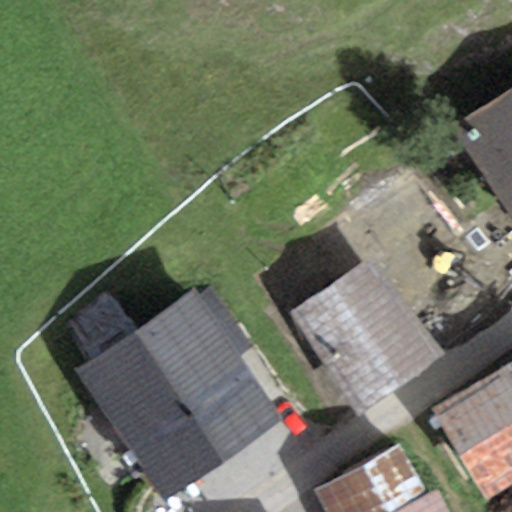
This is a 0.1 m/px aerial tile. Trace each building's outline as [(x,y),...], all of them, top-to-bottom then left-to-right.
[(474,129),(454,140),(511,233),(511,89),(467,117),(474,129)] [(359,278),(302,309),(356,408),(433,368),(411,327),(480,290),(438,211),(349,258),(359,278)] [(194,292),(68,377),(145,490),(270,406),(194,292)] [(511,364),(428,418),(480,499),(511,478),(511,364)] [(397,457),(314,500),(319,511),(440,511),(433,498),(418,503),(397,457)]
